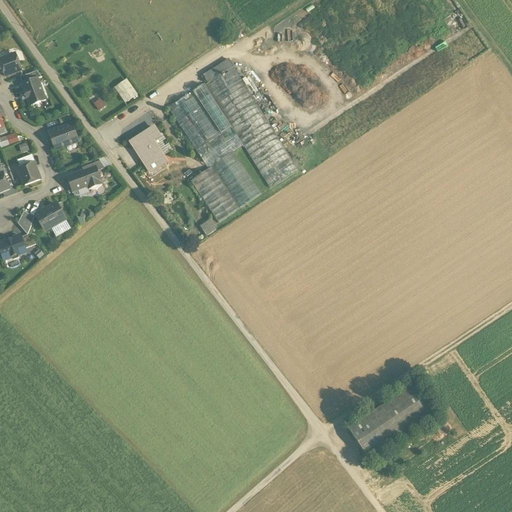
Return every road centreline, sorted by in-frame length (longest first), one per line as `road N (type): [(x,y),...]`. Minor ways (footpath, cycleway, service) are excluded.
road 1 (track): [(0,2),(383,511)]
road 2 (track): [(322,432),(511,306)]
road 3 (residential): [(0,94),(41,141),(56,185),(0,208)]
road 4 (track): [(322,432),(231,511)]
